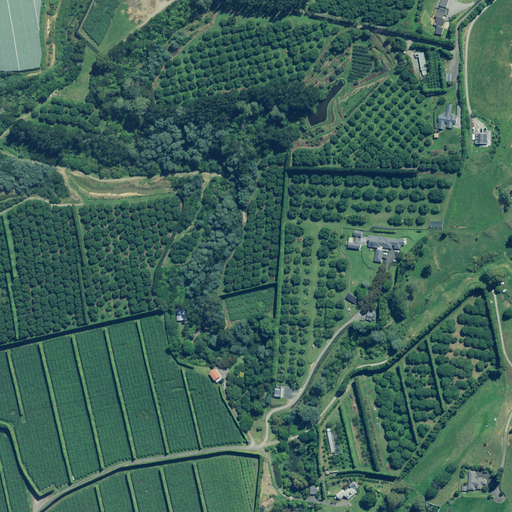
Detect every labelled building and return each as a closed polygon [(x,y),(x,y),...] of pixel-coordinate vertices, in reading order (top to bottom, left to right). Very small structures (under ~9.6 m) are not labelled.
[(443,8),(441,7),(439,12),(438,12),(433,32),(441,34),(443,32),(445,27),(449,9),(443,8)] [(426,70),(423,52),(418,53),(423,76),(427,75),(426,70)] [(454,104),(449,104),(448,112),(447,111),(446,116),(441,115),(440,121),(441,121),(440,127),(445,128),(446,122),(449,123),(448,127),(453,128),(454,123),(458,123),(458,117),(452,117),(454,104)] [(476,134),(476,143),(476,146),(478,146),(478,143),(489,143),(489,134),(476,134)] [(406,240),(375,238),(374,242),(375,242),(375,247),(393,248),(396,248),(396,249),(402,249),(402,245),(406,245),(406,240)] [(186,320),(185,309),(175,310),(176,321),(186,320)] [(222,376),(217,369),(211,373),(216,381),(222,376)] [(476,471),(470,471),(469,490),(475,490),(475,487),(477,487),(477,489),(482,490),(482,484),(486,485),(486,478),(476,478),(476,471)] [(349,494),(350,496),(354,494),(353,491),(358,487),(354,482),(351,485),(349,483),(347,484),(348,486),(344,489),(337,495),(341,500),(346,496),(348,495),(349,494)]
